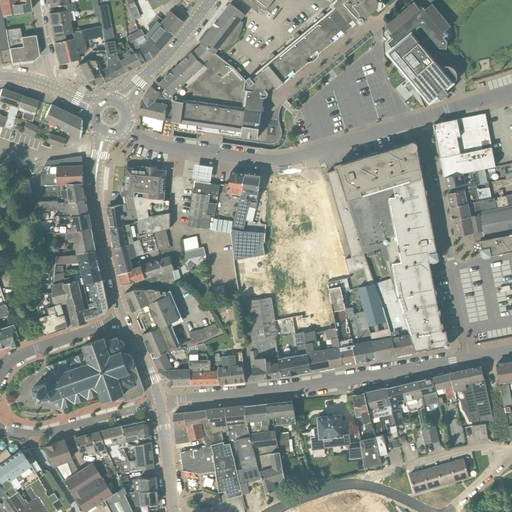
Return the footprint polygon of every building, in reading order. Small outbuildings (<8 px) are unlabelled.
[(30,11),(28,0),(0,0),(0,2),(1,8),(3,14),(3,16),(30,11)] [(149,0),(146,1),(151,10),(161,4),(159,0),(149,0)] [(245,0),(264,14),(269,7),(265,4),(268,0),(245,0)] [(334,5),(337,9),(352,26),(357,21),(358,23),(364,18),(362,15),(367,11),(369,14),(377,8),(377,1),(376,0),(340,0),(334,5)] [(434,60),(424,47),(422,45),(412,33),(421,26),(429,35),(420,43),(422,45),(428,40),(431,38),(440,48),(447,49),(447,42),(445,39),(448,37),(448,33),(446,31),(451,26),(432,3),(426,8),(423,5),(421,5),(418,7),(414,2),(386,26),(390,31),(388,33),(387,36),(390,40),(388,43),(392,49),(388,52),(412,80),(405,86),(410,92),(417,86),(417,87),(426,105),(437,95),(441,100),(442,100),(441,99),(449,93),(449,94),(449,93),(445,89),(453,83),(454,81),(455,81),(455,80),(455,79),(456,78),(456,77),(456,76),(456,75),(456,74),(456,73),(456,72),(456,71),(455,71),(455,70),(455,69),(454,69),(453,67),(451,66),(450,66),(449,65),(448,65),(446,65),(445,65),(443,66),(441,66),(440,67),(434,60)] [(52,25),(69,21),(68,12),(75,11),(74,3),(68,4),(58,5),(58,6),(59,12),(54,12),(48,13),(49,16),(50,16),(52,25)] [(240,21),(245,14),(231,3),(200,43),(201,43),(202,44),(214,54),(215,53),(220,47),(221,46),(222,48),(223,48),(224,47),(229,45),(232,42),(234,40),(235,39),(237,36),(238,34),(239,31),(240,28),(241,26),(242,23),(239,23),(240,21)] [(108,5),(98,7),(101,26),(102,34),(105,50),(106,61),(106,66),(106,68),(99,71),(104,82),(125,72),(117,57),(114,43),(108,5)] [(214,54),(201,43),(192,52),(205,65),(197,73),(189,80),(181,88),(173,96),(171,108),(174,108),(172,120),(172,121),(180,122),(254,133),(257,112),(260,112),(262,97),(264,97),(265,97),(266,97),(267,97),(267,96),(268,95),(268,94),(268,93),(268,92),(268,91),(267,90),(274,84),(277,88),(283,84),(284,84),(285,84),(286,83),(288,82),(290,81),(292,80),(292,79),(294,78),(295,76),(296,75),(297,73),(297,72),(307,63),(308,64),(309,64),(311,63),(313,62),(315,61),(316,60),(318,58),(320,56),(321,54),(322,53),(321,52),(332,43),(333,44),(335,43),(337,42),(339,40),(341,39),(342,38),(344,36),(345,34),(347,32),(346,31),(352,26),(337,9),(326,17),(322,13),(321,13),(320,14),(319,14),(318,15),(318,16),(322,21),(302,38),(298,33),(297,34),(295,34),(295,35),(294,35),(294,36),(293,37),(298,42),(277,58),(273,54),(272,54),(271,55),(270,55),(270,56),(269,57),(273,62),(252,79),(250,77),(246,80),(234,68),(231,66),(215,53),(214,54)] [(173,34),(183,22),(171,13),(163,21),(160,24),(173,34)] [(163,21),(156,15),(149,24),(149,34),(150,35),(146,39),(159,49),(173,34),(160,24),(163,21)] [(64,35),(72,33),(69,21),(52,25),(54,34),(53,35),(55,43),(66,41),(64,35)] [(95,36),(102,34),(101,26),(93,28),(95,36)] [(39,56),(35,35),(22,37),(20,28),(6,31),(7,37),(9,43),(10,49),(10,50),(9,50),(12,63),(34,60),(39,56)] [(86,52),(82,38),(80,31),(78,32),(72,34),(72,33),(64,35),(66,41),(55,43),(54,43),(59,63),(76,59),(79,58),(78,54),(86,52)] [(159,50),(159,49),(146,39),(143,35),(127,43),(133,54),(138,51),(144,62),(151,58),(159,50)] [(133,54),(127,43),(123,45),(122,42),(114,43),(117,57),(125,72),(144,62),(138,51),(133,54)] [(92,51),(93,60),(97,67),(106,66),(106,61),(105,50),(92,51)] [(192,52),(184,60),(197,73),(205,65),(192,52)] [(97,67),(93,60),(88,60),(78,65),(87,81),(95,85),(104,82),(99,71),(97,67)] [(184,60),(176,67),(189,80),(197,73),(184,60)] [(168,75),(181,88),(189,80),(176,67),(168,75)] [(168,75),(159,83),(166,89),(171,94),(173,96),(181,88),(168,75)] [(151,87),(145,96),(144,100),(143,100),(139,114),(164,119),(164,118),(167,107),(171,94),(166,89),(157,81),(151,87)] [(0,126),(4,127),(10,129),(13,126),(17,110),(22,96),(2,89),(0,93),(0,101),(11,105),(7,118),(1,116),(1,115),(0,114),(0,126)] [(32,122),(38,102),(22,96),(17,110),(23,112),(22,118),(32,122)] [(67,134),(79,138),(81,120),(51,105),(44,117),(61,126),(61,128),(68,132),(67,134)] [(167,107),(164,118),(172,120),(174,108),(171,108),(167,107)] [(496,167),(492,147),(485,114),(457,119),(440,122),(440,123),(434,124),(435,131),(444,177),(477,171),(477,170),(496,167)] [(34,137),(39,128),(26,122),(21,131),(34,137)] [(47,142),(63,148),(65,139),(50,134),(47,142)] [(451,343),(450,342),(449,341),(448,341),(446,330),(443,331),(442,328),(444,327),(443,322),(441,323),(440,314),(441,314),(440,309),(439,309),(436,293),(437,293),(436,289),(435,289),(430,261),(432,261),(433,262),(438,261),(437,260),(439,260),(438,258),(440,258),(439,253),(438,253),(429,210),(429,209),(426,194),(428,194),(427,190),(426,190),(421,168),(418,149),(417,145),(417,144),(416,143),(414,142),(413,142),(412,142),(337,165),(338,169),(335,170),(327,172),(334,198),(351,257),(364,253),(380,248),(395,289),(394,290),(416,352),(445,346),(446,346),(447,347),(448,347),(449,347),(450,346),(450,345),(451,345),(451,344),(451,343)] [(43,169),(82,166),(82,157),(47,161),(43,169)] [(124,196),(134,197),(138,220),(142,219),(149,218),(149,216),(170,213),(170,199),(164,198),(167,168),(124,165),(122,195),(124,196)] [(67,184),(83,183),(83,166),(82,166),(43,169),(41,174),(41,185),(57,184),(67,184)] [(242,192),(245,173),(231,171),(229,185),(225,184),(224,192),(233,193),(233,196),(241,197),(242,192)] [(463,188),(476,186),(480,185),(477,171),(444,177),(447,189),(463,186),(463,188)] [(240,198),(251,201),(257,202),(261,176),(245,173),(242,192),(241,197),(240,198)] [(302,176),(295,178),(296,181),(292,183),(295,196),(291,197),(308,262),(317,260),(320,269),(333,265),(331,256),(338,254),(317,176),(303,179),(302,176)] [(218,197),(220,185),(210,184),(195,182),(195,187),(194,187),(193,193),(209,196),(218,197)] [(67,205),(87,202),(83,184),(83,183),(67,184),(57,184),(58,192),(39,193),(37,200),(36,201),(52,201),(58,201),(58,204),(66,203),(66,205),(67,205)] [(451,207),(492,199),(490,187),(479,189),(477,188),(476,186),(463,188),(464,191),(448,194),(450,207),(451,207)] [(511,194),(509,195),(509,191),(502,192),(503,196),(497,197),(498,200),(496,201),(495,198),(492,199),(451,207),(456,236),(483,231),(484,237),(511,231),(511,194)] [(89,213),(87,202),(67,205),(66,205),(66,203),(58,204),(58,201),(52,201),(36,201),(37,200),(39,193),(26,193),(31,210),(40,210),(40,211),(63,210),(63,214),(72,214),(72,216),(89,213)] [(214,222),(216,204),(208,203),(209,196),(193,193),(188,225),(209,229),(208,230),(212,230),(213,222),(214,222)] [(138,220),(134,197),(124,196),(126,204),(108,207),(111,228),(129,225),(128,225),(135,224),(135,223),(139,221),(138,220)] [(240,198),(236,217),(246,220),(251,201),(240,198)] [(66,234),(92,228),(89,213),(72,216),(71,217),(70,217),(71,223),(60,225),(60,216),(54,216),(54,233),(66,234)] [(139,237),(152,234),(166,230),(166,229),(170,228),(170,213),(149,216),(149,218),(142,219),(138,220),(139,221),(135,223),(135,224),(128,225),(129,225),(111,228),(114,247),(129,244),(140,240),(139,237)] [(232,231),(244,232),(246,220),(236,217),(232,231)] [(96,251),(92,228),(66,234),(54,233),(54,240),(67,240),(74,239),(77,254),(78,255),(96,251)] [(166,230),(152,234),(157,249),(170,246),(166,230)] [(232,231),(232,233),(235,260),(265,255),(263,243),(264,243),(265,233),(244,232),(232,231)] [(511,233),(484,239),(480,240),(482,250),(481,251),(482,256),(483,255),(483,257),(485,256),(485,258),(490,257),(490,255),(511,251),(511,233)] [(112,248),(118,269),(137,264),(134,257),(157,249),(152,234),(139,237),(140,240),(129,244),(114,247),(112,248)] [(198,247),(195,235),(185,238),(187,250),(198,247)] [(185,259),(205,254),(203,246),(198,247),(187,250),(185,251),(185,259)] [(103,279),(101,271),(96,251),(78,255),(57,257),(56,265),(81,263),(82,269),(77,270),(78,275),(73,276),(74,277),(77,277),(78,285),(84,284),(103,279)] [(364,253),(350,257),(346,259),(348,268),(350,274),(363,270),(368,285),(358,289),(365,311),(368,325),(386,319),(383,307),(382,307),(378,294),(375,284),(370,268),(368,263),(364,253)] [(138,268),(137,264),(118,269),(122,285),(123,285),(146,278),(147,283),(159,284),(161,283),(162,282),(173,283),(176,282),(173,271),(172,270),(169,258),(146,265),(145,262),(141,263),(142,267),(138,268)] [(310,265),(269,271),(274,300),(314,294),(310,265)] [(36,266),(36,290),(44,290),(44,266),(36,266)] [(63,266),(56,267),(55,274),(63,272),(64,272),(63,266)] [(55,275),(54,279),(54,282),(65,279),(63,273),(55,275)] [(81,296),(78,285),(77,277),(74,277),(75,281),(53,286),(53,294),(52,299),(54,306),(62,304),(65,303),(69,302),(72,302),(71,298),(81,296)] [(108,307),(103,279),(84,284),(90,308),(84,310),(86,320),(105,314),(106,313),(108,308),(108,307)] [(346,309),(342,293),(344,292),(341,280),(328,283),(332,304),(338,338),(340,347),(344,365),(357,363),(346,309)] [(0,348),(9,345),(10,347),(19,344),(12,325),(0,329),(0,317),(9,314),(0,289),(0,348)] [(197,345),(205,343),(225,335),(221,328),(217,329),(215,324),(201,330),(189,332),(191,341),(183,343),(182,345),(182,347),(178,348),(168,324),(179,320),(169,295),(166,296),(165,292),(162,294),(160,290),(155,290),(149,290),(135,289),(125,293),(133,311),(143,307),(144,308),(145,309),(146,309),(147,310),(148,311),(150,310),(155,322),(153,323),(153,324),(153,326),(153,327),(153,328),(153,330),(143,334),(143,335),(144,335),(145,339),(146,341),(148,346),(148,347),(150,352),(151,353),(153,357),(153,358),(154,359),(166,354),(170,351),(186,347),(186,348),(197,345)] [(43,294),(44,290),(36,290),(36,293),(37,307),(42,326),(45,335),(68,327),(62,304),(54,306),(52,299),(53,294),(43,294)] [(386,319),(389,326),(397,355),(416,352),(394,290),(378,294),(382,307),(383,307),(386,319)] [(87,323),(86,320),(84,310),(81,296),(71,298),(72,302),(69,302),(74,327),(87,323)] [(254,380),(264,379),(272,377),(272,378),(282,376),(279,359),(279,355),(276,340),(278,340),(275,321),(271,297),(246,301),(253,343),(254,343),(255,351),(250,351),(252,367),(254,380)] [(219,302),(222,311),(232,308),(230,299),(219,302)] [(328,340),(331,339),(338,338),(332,304),(321,307),(328,340)] [(372,341),(370,331),(364,311),(354,314),(353,307),(346,309),(357,363),(377,359),(372,341)] [(302,317),(306,343),(317,341),(312,315),(302,317)] [(311,371),(306,343),(302,317),(301,316),(292,318),(295,334),(298,355),(279,359),(282,376),(311,371)] [(370,331),(372,341),(377,359),(397,355),(389,326),(370,331)] [(511,336),(490,340),(491,348),(511,344),(511,336)] [(119,340),(118,340),(117,338),(106,341),(105,338),(83,346),(86,352),(46,367),(46,368),(46,369),(45,370),(44,371),(44,373),(45,375),(47,376),(49,376),(50,377),(39,381),(40,385),(34,387),(38,401),(45,398),(46,402),(54,399),(57,398),(57,399),(55,401),(55,403),(56,405),(58,407),(60,407),(61,409),(101,395),(103,401),(118,396),(120,400),(124,398),(125,401),(138,397),(138,396),(142,395),(144,393),(144,392),(145,391),(144,390),(133,358),(132,357),(130,355),(129,354),(128,354),(127,353),(126,353),(125,353),(124,353),(123,351),(124,350),(124,349),(125,349),(125,348),(125,346),(125,345),(124,344),(124,343),(123,342),(122,341),(121,340),(120,340),(119,340)] [(333,349),(321,351),(319,341),(317,341),(306,343),(311,371),(344,365),(340,347),(338,338),(331,339),(333,349)] [(171,365),(166,354),(154,359),(154,360),(158,371),(171,365)] [(234,356),(222,357),(220,358),(219,354),(210,355),(217,368),(218,368),(218,371),(219,384),(246,381),(244,365),(236,366),(234,356)] [(189,357),(191,364),(190,364),(191,385),(219,384),(218,371),(214,371),(214,368),(211,368),(210,360),(209,360),(208,357),(189,357)] [(511,361),(496,364),(505,411),(511,409),(511,402),(509,385),(511,384),(511,361)] [(191,385),(190,364),(171,365),(158,371),(168,384),(172,386),(172,385),(191,385)] [(469,369),(472,381),(475,392),(477,405),(479,425),(486,424),(493,423),(489,403),(482,367),(469,369)] [(461,428),(473,426),(479,425),(477,405),(475,392),(472,381),(469,369),(450,373),(455,398),(461,428)] [(450,373),(433,377),(437,395),(438,395),(448,393),(450,400),(455,398),(450,373)] [(438,403),(437,395),(433,377),(418,381),(424,406),(438,403)] [(418,381),(402,385),(387,388),(392,410),(396,426),(404,425),(399,405),(406,404),(409,412),(425,408),(424,406),(418,381)] [(371,422),(375,438),(383,436),(388,434),(386,425),(390,425),(392,433),(397,432),(396,426),(392,410),(387,388),(364,393),(371,422)] [(364,393),(353,395),(360,440),(368,439),(375,438),(371,422),(364,393)] [(297,423),(297,422),(292,401),(268,404),(269,419),(270,419),(274,418),(275,425),(297,423)] [(278,445),(276,433),(275,430),(265,432),(264,425),(270,424),(270,419),(269,419),(268,404),(246,406),(249,434),(253,448),(278,445)] [(257,465),(253,448),(249,434),(246,406),(225,408),(227,423),(229,432),(228,432),(231,444),(231,447),(233,454),(238,476),(242,495),(249,493),(247,483),(262,480),(257,465)] [(222,433),(228,432),(229,432),(227,423),(225,408),(206,410),(216,444),(211,445),(212,446),(213,452),(214,457),(233,454),(231,447),(231,444),(225,445),(222,433)] [(206,447),(212,446),(211,445),(216,444),(206,410),(184,413),(188,428),(189,433),(191,441),(203,437),(206,447)] [(191,441),(189,433),(188,428),(184,413),(174,414),(174,429),(175,429),(176,444),(191,442),(191,441)] [(313,449),(325,448),(349,445),(350,460),(363,458),(361,442),(350,443),(349,435),(343,435),(341,415),(318,417),(319,427),(314,428),(315,437),(312,437),(313,449)] [(134,446),(150,442),(149,434),(146,420),(120,426),(126,441),(128,447),(134,446)] [(481,439),(488,439),(486,424),(479,425),(480,432),(481,439)] [(481,439),(480,432),(479,425),(473,426),(475,440),(481,439)] [(116,473),(136,470),(135,461),(128,462),(123,449),(128,447),(126,441),(120,426),(98,431),(116,472),(116,473)] [(429,428),(433,443),(439,442),(436,426),(429,428)] [(425,445),(433,443),(429,428),(421,429),(425,445)] [(108,476),(116,472),(98,431),(80,436),(73,438),(79,452),(85,450),(86,453),(95,451),(97,459),(100,458),(108,476)] [(289,432),(276,433),(278,445),(279,452),(280,452),(291,451),(289,432)] [(388,455),(383,436),(375,438),(382,466),(380,456),(388,455)] [(365,468),(382,466),(375,438),(368,439),(360,440),(361,442),(363,458),(365,468)] [(66,461),(71,459),(66,447),(64,440),(44,447),(51,465),(52,466),(54,465),(74,498),(83,511),(85,511),(103,501),(103,500),(112,494),(92,463),(78,471),(71,475),(66,461)] [(134,446),(135,461),(136,470),(153,468),(150,442),(134,446)] [(216,472),(214,457),(213,452),(212,446),(206,447),(192,449),(193,451),(186,452),(185,452),(180,453),(183,471),(199,474),(216,472)] [(52,511),(60,507),(63,511),(71,506),(49,471),(43,474),(28,449),(21,451),(20,451),(0,464),(0,487),(17,511),(52,511)] [(266,494),(275,491),(274,482),(285,478),(280,452),(279,452),(270,453),(272,469),(260,473),(266,494)] [(228,499),(242,495),(238,476),(233,454),(214,457),(216,472),(219,493),(226,491),(228,499)] [(450,463),(456,482),(469,478),(464,459),(450,463)] [(442,486),(456,482),(450,463),(437,467),(442,486)] [(429,489),(442,486),(437,467),(423,471),(429,489)] [(415,493),(429,489),(423,471),(409,474),(415,493)] [(122,485),(129,483),(127,477),(119,479),(122,485)] [(134,493),(156,490),(154,477),(138,479),(133,480),(134,493)] [(17,511),(0,487),(0,506),(4,511),(17,511)] [(132,511),(130,507),(123,494),(125,493),(123,488),(112,494),(103,500),(103,501),(109,511),(132,511)] [(140,506),(158,503),(156,490),(134,493),(126,494),(125,493),(123,494),(130,507),(133,507),(132,499),(137,499),(137,497),(139,497),(140,506)]
